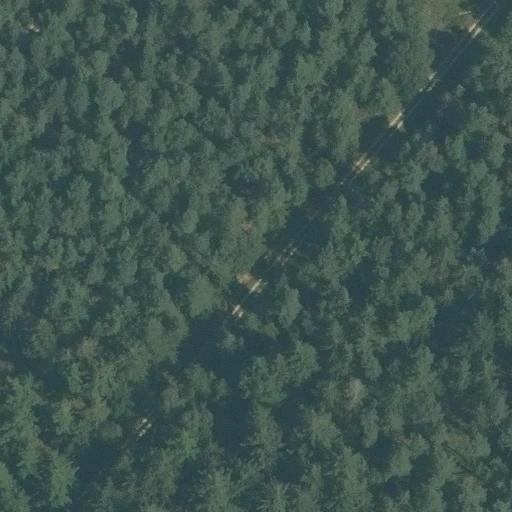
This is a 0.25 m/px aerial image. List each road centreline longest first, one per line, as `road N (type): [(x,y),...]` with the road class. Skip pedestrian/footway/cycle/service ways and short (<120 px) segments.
road 1 (track): [(495,0),(78,511)]
road 2 (track): [(414,102),(511,175)]
